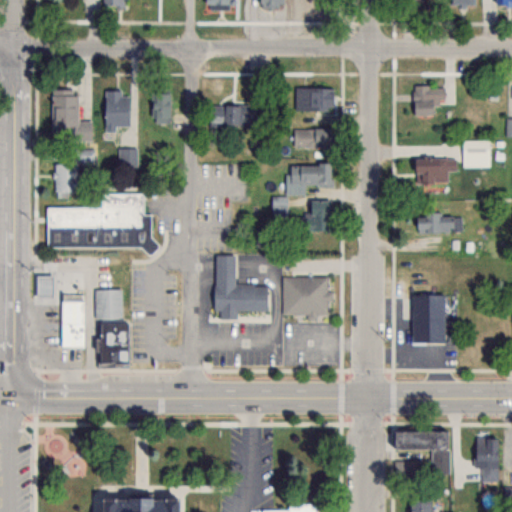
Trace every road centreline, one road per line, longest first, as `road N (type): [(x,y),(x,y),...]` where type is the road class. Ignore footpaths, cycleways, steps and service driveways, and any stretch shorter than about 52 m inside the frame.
road 1 (primary): [(511,397),(11,395)]
road 2 (residential): [(511,51),(12,49)]
road 3 (residential): [(368,397),(370,0)]
road 4 (primary): [(11,395),(12,49)]
